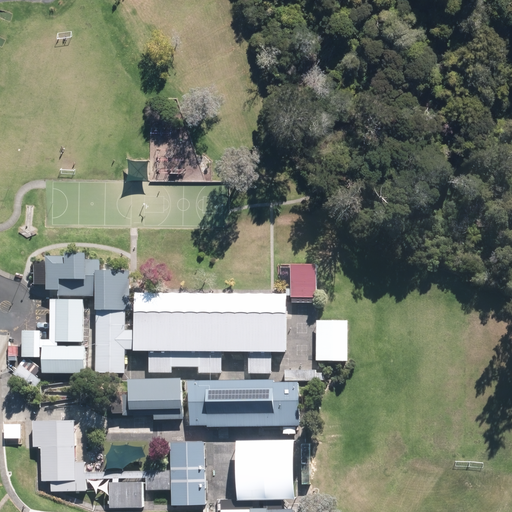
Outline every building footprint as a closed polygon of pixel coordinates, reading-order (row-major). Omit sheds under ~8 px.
[(49,261),(37,261),(37,284),(49,284),(49,289),(61,289),(61,295),(95,296),(96,258),(90,258),(90,253),(69,252),(69,256),(49,256),(49,261)] [(319,265),(293,265),(293,296),(319,297),(319,265)] [(125,271),(97,270),(96,377),(124,378),(125,271)] [(290,296),(135,295),(135,353),(290,355),(290,296)] [(357,323),(320,323),(320,370),(357,370),(357,323)] [(196,382),(130,381),(129,421),(196,421),(196,382)] [(279,388),(206,387),(205,416),(279,417),(279,388)] [(303,388),(279,388),(279,418),(303,419),(303,388)] [(75,433),(24,433),(24,454),(32,453),(33,489),(79,488),(79,508),(137,507),(136,491),(161,490),(162,509),(201,508),(200,445),(170,445),(170,470),(140,470),(140,447),(102,448),(102,468),(76,468),(75,433)] [(314,476),(302,476),(301,503),(313,503),(314,476)]
